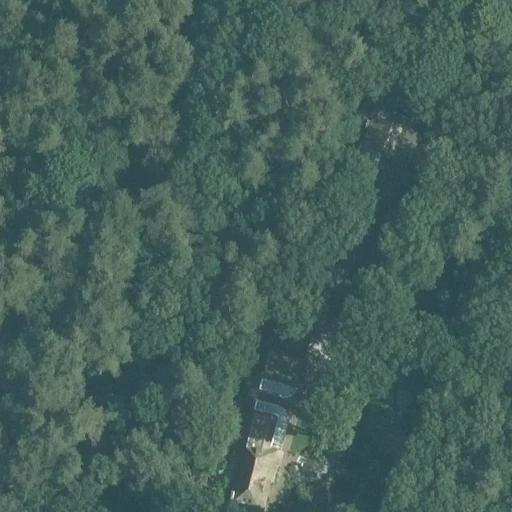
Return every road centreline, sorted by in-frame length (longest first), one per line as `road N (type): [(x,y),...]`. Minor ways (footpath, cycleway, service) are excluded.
road 1 (unclassified): [(95,511),(87,494),(108,404),(220,0)]
road 2 (track): [(337,350),(392,366),(404,389),(403,462),(384,511)]
